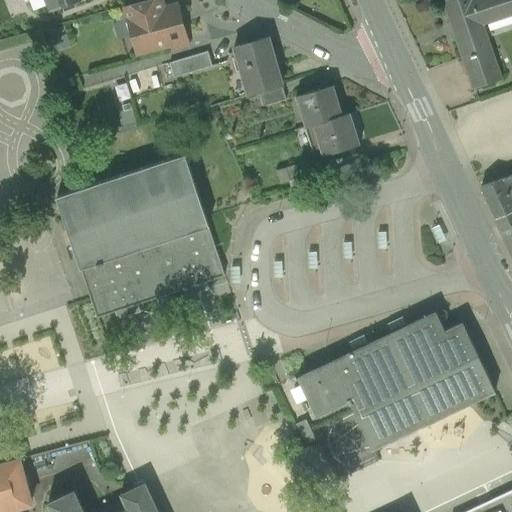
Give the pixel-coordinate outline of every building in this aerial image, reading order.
[(30,0),(34,9),(48,4),(51,11),(78,0),(30,0)] [(160,0),(150,0),(125,7),(128,19),(163,9),(160,0)] [(511,0),(447,0),(445,1),(474,88),(499,80),(481,24),(511,13),(511,0)] [(128,19),(126,19),(131,37),(140,35),(144,51),(170,44),(171,48),(189,43),(179,5),(163,9),(128,19)] [(55,49),(69,46),(64,25),(50,29),(55,49)] [(267,36),(235,46),(249,95),(259,92),(281,85),(267,36)] [(209,51),(170,63),(174,77),(213,66),(209,51)] [(281,85),(259,92),(263,106),(285,99),(281,85)] [(331,85),(297,96),(302,114),(308,113),(311,125),(319,123),(341,116),(331,85)] [(218,88),(197,94),(200,105),(221,99),(218,88)] [(341,116),(319,123),(322,136),(318,137),(323,155),(358,144),(349,114),(341,116)] [(83,188),(57,197),(97,316),(114,310),(117,319),(140,311),(137,303),(183,287),(186,296),(209,288),(206,279),(224,274),(184,154),(83,188)] [(310,160),(284,168),(288,180),(314,171),(310,160)] [(511,176),(481,187),(495,218),(511,211),(511,176)] [(511,211),(495,218),(509,248),(508,248),(509,250),(511,248),(511,211)] [(436,312),(297,378),(316,417),(348,402),(349,405),(351,404),(372,449),(495,391),(463,323),(445,331),(436,312)] [(0,384),(18,378),(9,349),(0,352),(0,384)] [(152,398),(114,416),(132,454),(170,436),(152,398)] [(315,440),(306,419),(295,424),(305,444),(315,440)] [(19,458),(0,463),(0,511),(31,503),(19,458)] [(158,511),(144,483),(120,494),(126,509),(127,511),(158,511)] [(83,511),(74,490),(48,502),(52,511),(83,511)] [(511,511),(511,490),(465,511),(511,511)]
